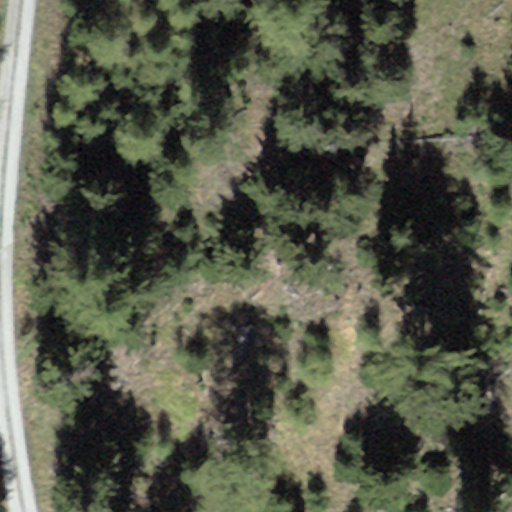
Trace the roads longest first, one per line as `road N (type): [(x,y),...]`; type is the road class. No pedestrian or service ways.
road 1 (track): [(0,250),(19,0)]
road 2 (track): [(24,511),(3,375),(0,287)]
